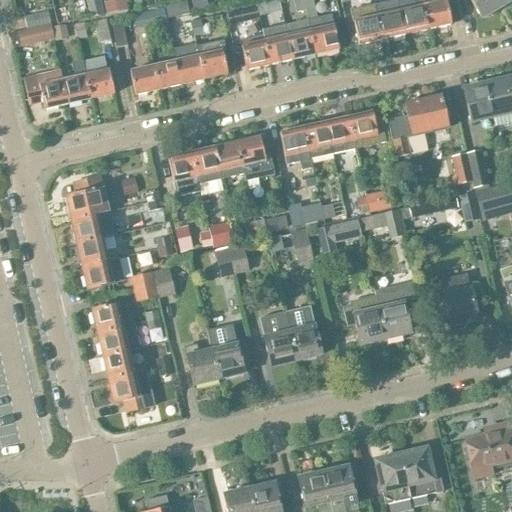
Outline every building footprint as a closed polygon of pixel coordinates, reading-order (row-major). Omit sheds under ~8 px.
[(84,0),(89,19),(103,16),(99,0),(84,0)] [(149,0),(145,0),(141,1),(142,8),(151,6),(149,0)] [(189,0),(194,13),(207,9),(204,0),(189,0)] [(291,0),(295,13),(304,11),(301,0),(291,0)] [(301,0),(304,11),(314,9),(311,0),(301,0)] [(396,0),(374,5),(376,17),(382,41),(404,35),(399,12),(397,3),(396,0)] [(410,0),(397,3),(399,12),(404,35),(427,30),(420,0),(410,0)] [(420,0),(427,30),(450,25),(444,0),(420,0)] [(500,8),(494,0),(469,0),(480,17),(484,15),(487,16),(500,8)] [(511,0),(494,0),(500,8),(511,0)] [(109,5),(102,7),(104,14),(112,13),(127,10),(125,1),(110,4),(109,5)] [(257,7),(260,22),(269,20),(266,5),(257,7)] [(352,24),(345,25),(349,44),(356,42),(357,46),(382,41),(376,17),(374,5),(349,11),(352,22),(352,24)] [(250,24),(260,22),(257,7),(247,10),(250,24)] [(307,21),(315,56),(338,50),(330,16),(316,19),(314,9),(304,11),(307,21)] [(68,11),(57,13),(59,23),(70,21),(68,11)] [(26,31),(50,26),(47,12),(23,17),(26,31)] [(141,15),(144,27),(152,26),(149,13),(141,15)] [(134,30),(144,27),(141,15),(132,17),(134,30)] [(98,44),(109,41),(105,21),(93,23),(98,44)] [(191,23),(194,36),(202,35),(199,21),(191,23)] [(293,60),(315,56),(307,21),(284,26),(284,28),(286,35),(293,60)] [(184,39),(194,36),(191,23),(181,25),(184,39)] [(63,25),(50,28),(53,39),(53,40),(53,41),(66,38),(63,25)] [(73,27),(76,40),(85,38),(82,25),(73,27)] [(29,45),(53,40),(50,26),(26,31),(29,45)] [(116,49),(127,47),(123,26),(112,27),(116,49)] [(293,60),(286,35),(284,28),(263,32),(270,66),(293,60)] [(245,71),(270,66),(263,32),(261,33),(262,36),(241,40),(240,47),(245,71)] [(196,47),(204,80),(226,75),(221,52),(224,52),(222,41),(196,47)] [(204,80),(196,47),(196,46),(195,47),(197,57),(176,62),(181,85),(204,80)] [(82,62),(90,100),(113,95),(108,71),(106,71),(103,58),(82,62)] [(68,105),(90,100),(82,62),(72,65),(76,78),(62,81),(68,105)] [(158,91),(181,85),(176,62),(153,67),(158,91)] [(134,96),(158,91),(153,67),(128,73),(134,96)] [(44,111),(68,105),(62,81),(62,79),(60,72),(22,80),(28,106),(42,103),(44,111)] [(491,119),(511,114),(511,112),(504,79),(483,84),(491,119)] [(469,124),(491,119),(483,84),(461,89),(469,124)] [(411,137),(446,129),(439,96),(436,97),(435,95),(426,97),(426,100),(403,105),(411,137)] [(348,118),(353,142),(355,150),(385,144),(381,125),(374,126),(371,113),(348,118)] [(344,144),(353,142),(348,118),(324,124),(332,155),(345,152),(344,144)] [(310,160),(332,155),(324,124),(302,129),(310,160)] [(309,160),(310,160),(302,129),(279,134),(285,166),(298,163),(300,172),(311,169),(309,160)] [(236,143),(236,145),(242,167),(242,172),(243,175),(245,182),(272,176),(267,150),(261,152),(258,138),(236,143)] [(391,142),(395,159),(410,155),(406,138),(391,142)] [(242,172),(236,145),(236,143),(213,148),(221,180),(243,175),(242,172)] [(198,185),(221,180),(213,148),(190,153),(198,185)] [(465,155),(471,183),(472,189),(487,185),(480,151),(465,155)] [(199,193),(198,185),(190,153),(167,159),(175,198),(199,193)] [(471,183),(465,155),(450,158),(456,186),(471,183)] [(501,166),(505,183),(511,181),(511,172),(510,164),(501,166)] [(75,196),(65,198),(70,221),(96,216),(96,217),(108,214),(99,178),(72,184),(75,196)] [(133,180),(121,182),(125,197),(136,194),(133,180)] [(508,217),(511,216),(511,184),(502,187),(508,217)] [(147,205),(159,202),(157,193),(145,196),(147,205)] [(463,224),(479,220),(473,193),(457,196),(463,224)] [(366,196),(369,211),(376,209),(373,195),(366,196)] [(357,213),(369,211),(366,196),(354,199),(357,213)] [(159,202),(147,205),(149,212),(161,210),(159,202)] [(291,228),(303,226),(298,205),(287,208),(291,228)] [(320,207),(324,221),(332,219),(329,205),(320,207)] [(357,221),(360,233),(386,226),(389,239),(402,236),(396,212),(357,221)] [(96,216),(70,221),(75,245),(101,239),(113,236),(108,214),(96,217),(96,216)] [(284,218),(265,221),(267,232),(286,229),(284,218)] [(254,223),(257,236),(265,234),(263,221),(254,223)] [(332,239),(360,233),(357,221),(316,231),(322,255),(335,252),(332,239)] [(247,238),(257,236),(254,223),(244,225),(247,238)] [(180,253),(192,251),(186,228),(174,231),(180,253)] [(267,239),(272,259),(281,257),(279,251),(293,247),(297,263),(311,260),(304,230),(267,239)] [(201,248),(212,246),(209,233),(198,235),(201,248)] [(158,251),(170,248),(170,247),(171,247),(169,237),(155,241),(158,251)] [(101,239),(75,245),(80,268),(118,260),(118,259),(106,261),(101,239)] [(230,250),(236,275),(248,272),(241,247),(230,250)] [(170,248),(158,251),(159,259),(172,256),(170,248)] [(219,279),(236,275),(230,250),(213,253),(219,279)] [(112,284),(123,282),(118,260),(80,268),(86,291),(112,285),(112,284)] [(511,267),(499,272),(503,284),(502,284),(511,313),(511,267)] [(154,286),(158,299),(174,296),(168,269),(152,273),(154,286)] [(133,290),(154,286),(152,273),(130,278),(133,290)] [(453,328),(461,326),(461,325),(476,322),(469,291),(465,275),(439,281),(443,297),(442,297),(449,328),(453,327),(453,328)] [(136,304),(158,299),(154,286),(133,290),(136,304)] [(386,341),(378,308),(377,308),(374,298),(355,302),(349,308),(342,310),(346,329),(354,327),(359,348),(386,341)] [(116,304),(90,310),(95,334),(134,325),(128,302),(116,305),(116,304)] [(378,308),(386,341),(411,336),(403,302),(378,308)] [(309,308),(285,313),(297,362),(321,356),(309,308)] [(145,322),(158,319),(156,312),(144,314),(145,322)] [(285,313),(258,320),(260,330),(269,368),(297,362),(285,313)] [(158,319),(145,322),(148,332),(160,329),(158,319)] [(134,325),(95,334),(101,357),(127,351),(139,348),(134,325)] [(231,326),(207,332),(211,350),(219,380),(243,375),(234,337),(231,326)] [(219,380),(211,350),(197,353),(195,346),(183,348),(192,387),(219,380)] [(106,380),(132,374),(127,351),(101,357),(106,380)] [(156,369),(169,366),(167,358),(155,361),(156,369)] [(171,376),(169,366),(156,369),(159,378),(171,376)] [(132,374),(106,380),(112,404),(122,402),(125,413),(145,409),(142,397),(138,398),(132,374)] [(474,481),(497,476),(495,467),(511,463),(511,446),(507,424),(491,428),(492,433),(464,439),(474,481)] [(400,455),(411,500),(442,492),(439,478),(432,480),(426,449),(400,455)] [(384,506),(411,500),(400,455),(373,461),(384,506)] [(322,473),(329,501),(343,498),(345,507),(355,505),(346,468),(322,473)] [(331,511),(329,501),(322,473),(297,478),(304,511),(331,511)] [(248,490),(253,511),(278,511),(272,484),(248,490)] [(226,511),(253,511),(248,490),(223,495),(226,511)] [(168,511),(164,497),(144,502),(146,511),(168,511)] [(194,511),(208,511),(206,499),(192,503),(194,511)]
